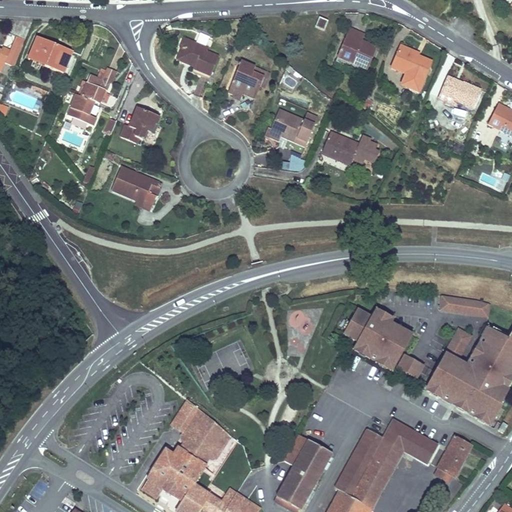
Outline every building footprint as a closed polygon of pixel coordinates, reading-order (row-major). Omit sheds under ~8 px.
[(324,31),(328,21),(319,17),(315,27),(324,31)] [(337,57),(359,66),(367,70),(377,48),(362,42),(357,39),(360,33),(349,29),(337,57)] [(55,50),(56,45),(38,38),(28,60),(33,62),(32,67),(39,70),(41,65),(63,74),(70,57),(70,56),(55,50)] [(208,48),(188,40),(184,49),(182,48),(178,57),(195,64),(194,67),(193,69),(210,77),(219,57),(206,52),(208,48)] [(72,52),(56,45),(55,50),(70,56),(72,52)] [(432,61),(419,56),(416,55),(416,53),(400,46),(393,65),(407,70),(406,75),(413,78),(409,89),(419,93),(432,61)] [(0,61),(5,63),(10,51),(3,47),(1,51),(0,50),(0,61)] [(73,58),(70,57),(63,74),(66,75),(73,58)] [(177,60),(194,67),(195,64),(178,57),(177,60)] [(357,71),(359,66),(337,57),(335,62),(357,71)] [(253,73),(255,67),(241,61),(229,89),(242,94),(255,99),(260,86),(264,78),(253,73)] [(391,69),(406,75),(407,70),(393,65),(391,69)] [(269,73),(255,67),(253,73),(264,78),(260,86),(263,87),(269,73)] [(99,104),(101,101),(105,91),(108,92),(116,72),(108,69),(106,72),(103,81),(98,79),(90,76),(87,83),(82,94),(81,97),(76,95),(67,116),(93,126),(96,118),(89,115),(94,102),(99,104)] [(101,70),(98,79),(103,81),(106,72),(101,70)] [(401,86),(409,89),(413,78),(406,75),(401,86)] [(447,77),(440,94),(456,101),(473,108),(481,90),(463,83),(462,84),(447,77)] [(240,101),(242,94),(229,89),(228,92),(234,95),(232,98),(240,101)] [(106,95),(108,92),(105,91),(101,101),(106,103),(109,96),(106,95)] [(454,104),(456,101),(440,94),(438,97),(454,104)] [(511,111),(498,104),(490,120),(494,122),(492,127),(511,137),(511,111)] [(146,131),(151,133),(154,124),(156,125),(159,117),(138,108),(130,127),(126,125),(120,138),(136,144),(138,139),(142,140),(146,131)] [(456,108),(454,114),(467,117),(468,111),(456,108)] [(279,110),(271,130),(282,135),(281,137),(305,147),(318,118),(307,113),(304,121),(279,110)] [(111,134),(116,123),(109,120),(105,132),(111,134)] [(279,142),(281,137),(282,135),(271,130),(268,129),(265,136),(279,142)] [(321,154),(329,157),(330,154),(339,158),(338,161),(350,166),(353,160),(363,164),(365,160),(374,164),(379,152),(375,151),(377,145),(370,142),(371,139),(362,135),(359,144),(330,132),(321,154)] [(113,160),(115,155),(105,151),(102,157),(108,159),(110,158),(113,160)] [(288,155),(284,169),(302,174),(306,160),(288,155)] [(88,185),(94,169),(90,167),(84,182),(88,185)] [(121,168),(119,171),(157,187),(159,184),(121,168)] [(151,185),(160,189),(162,185),(159,183),(159,184),(157,187),(119,171),(111,190),(136,201),(143,204),(141,208),(150,211),(156,197),(148,193),(151,185)] [(156,197),(160,189),(151,185),(148,193),(156,197)] [(441,296),(439,311),(486,318),(488,304),(476,301),(441,296)] [(374,310),(372,315),(388,323),(391,319),(374,310)] [(370,318),(356,311),(349,323),(344,332),(343,335),(357,343),(354,347),(394,368),(411,336),(388,323),(372,315),(370,318)] [(349,323),(346,321),(340,330),(344,332),(349,323)] [(470,337),(457,330),(427,386),(486,419),(492,422),(501,408),(499,407),(508,391),(506,390),(501,387),(509,373),(511,367),(511,334),(510,338),(492,328),(470,368),(457,361),(470,337)] [(354,347),(352,351),(391,372),(394,368),(354,347)] [(353,379),(363,360),(348,351),(337,370),(353,379)] [(511,378),(511,374),(509,373),(501,387),(506,390),(511,378)] [(427,386),(424,390),(484,423),(486,419),(427,386)] [(231,436),(188,400),(171,425),(183,433),(181,436),(182,442),(185,443),(189,446),(185,452),(180,450),(177,448),(173,455),(167,464),(164,463),(159,464),(147,482),(145,486),(146,492),(153,496),(159,495),(163,489),(165,490),(165,493),(171,496),(173,496),(182,501),(176,511),(177,511),(183,511),(185,510),(188,511),(199,511),(202,508),(208,511),(258,511),(260,510),(230,490),(221,504),(194,486),(206,467),(204,465),(208,459),(210,460),(216,459),(231,436)] [(438,446),(393,421),(383,439),(367,430),(334,489),(338,491),(326,511),(344,511),(351,499),(371,510),(403,451),(428,465),(438,446)] [(332,454),(299,435),(284,462),(293,467),(276,497),(284,502),(282,506),(288,510),(291,506),(300,511),(332,454)] [(459,469),(471,446),(455,437),(434,475),(449,483),(458,468),(459,469)] [(189,446),(185,443),(180,450),(185,452),(189,446)] [(173,455),(166,450),(146,481),(147,482),(159,464),(164,463),(167,464),(173,455)] [(451,484),(459,469),(458,468),(449,483),(451,484)] [(511,511),(511,502),(510,501),(511,497),(508,495),(506,498),(510,501),(506,505),(499,511),(511,511)] [(284,502),(276,497),(273,501),(282,506),(284,502)] [(369,511),(371,510),(351,499),(344,511),(369,511)]
